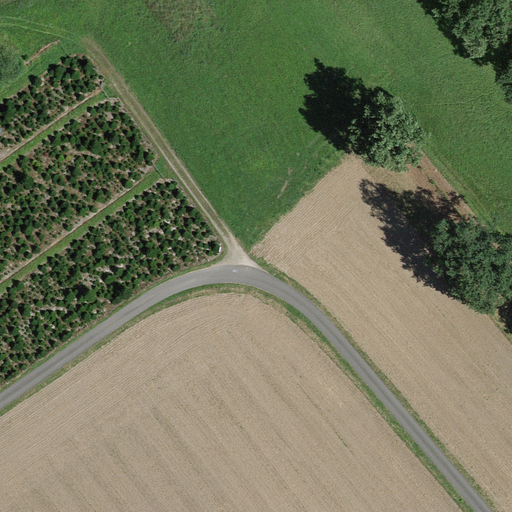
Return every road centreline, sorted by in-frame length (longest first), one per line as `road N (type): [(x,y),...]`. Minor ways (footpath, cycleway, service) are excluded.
road 1 (residential): [(0,399),(176,279),(241,273),(290,292),(483,511)]
road 2 (track): [(241,273),(232,244),(76,27)]
